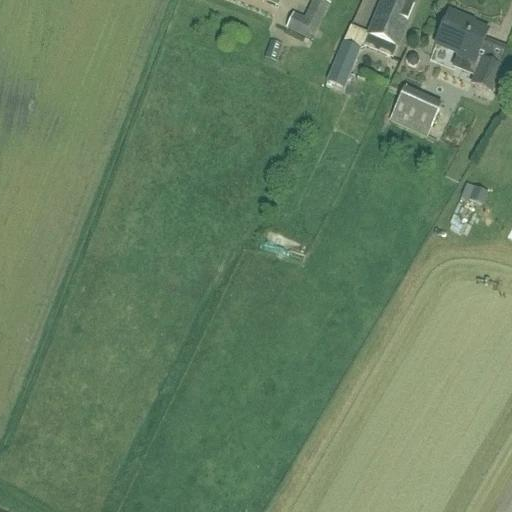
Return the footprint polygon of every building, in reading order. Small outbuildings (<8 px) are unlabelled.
[(311,44),(329,8),(313,0),(303,22),(293,16),(285,31),(311,44)] [(391,55),(393,49),(397,51),(418,1),(415,0),(384,0),(368,39),(385,46),(383,52),(391,55)] [(490,95),(500,71),(477,61),(488,34),(473,28),(474,25),(449,15),(435,48),(458,57),(453,70),(476,79),(473,88),(490,95)] [(268,30),(230,16),(224,32),(262,46),(268,30)] [(346,48),(342,46),(326,86),(343,92),(349,77),(350,77),(361,52),(347,46),(346,48)] [(427,141),(431,131),(440,111),(441,109),(405,92),(390,124),(427,141)] [(474,191),(469,205),(482,210),(487,196),(474,191)]
